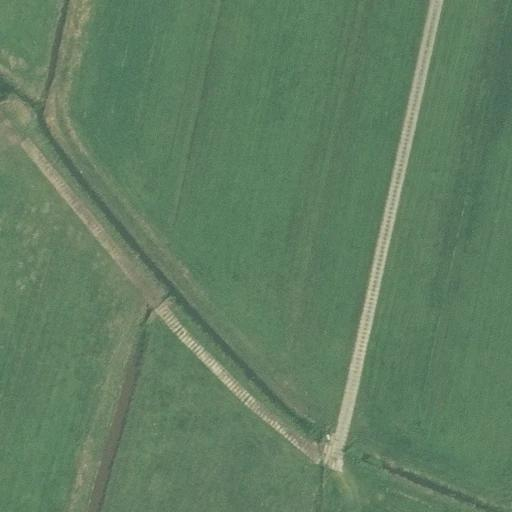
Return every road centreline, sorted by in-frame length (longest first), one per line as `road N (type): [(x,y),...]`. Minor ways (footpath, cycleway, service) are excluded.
road 1 (track): [(0,117),(171,322),(257,411),(345,480),(406,509)]
road 2 (track): [(334,464),(434,0)]
